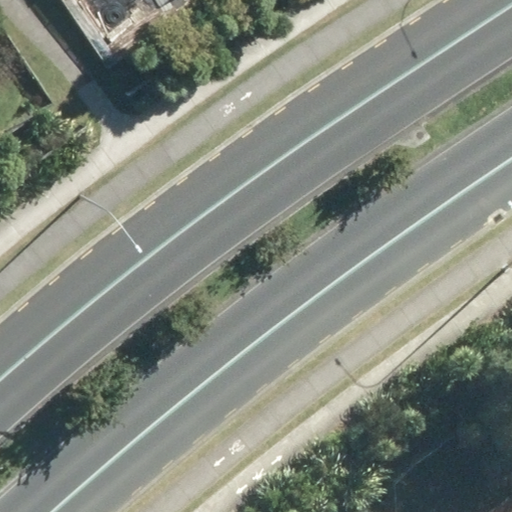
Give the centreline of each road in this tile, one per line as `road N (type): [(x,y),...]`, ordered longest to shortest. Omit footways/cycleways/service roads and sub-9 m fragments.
road 1 (primary): [(0,384),(380,87),(511,2)]
road 2 (primary): [(511,165),(61,511)]
